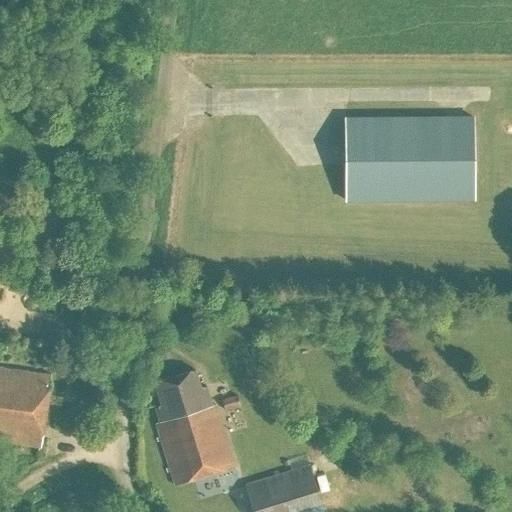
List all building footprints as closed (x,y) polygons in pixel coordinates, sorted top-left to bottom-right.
[(475,120),(346,121),(346,201),(475,200),(475,120)] [(23,276),(55,279),(62,214),(30,210),(23,276)] [(0,441),(41,447),(51,374),(0,367),(0,441)] [(161,421),(156,422),(175,484),(235,465),(216,403),(213,404),(206,384),(201,385),(196,369),(155,382),(162,405),(157,407),(161,421)] [(324,511),(310,463),(245,483),(253,511),(324,511)]
